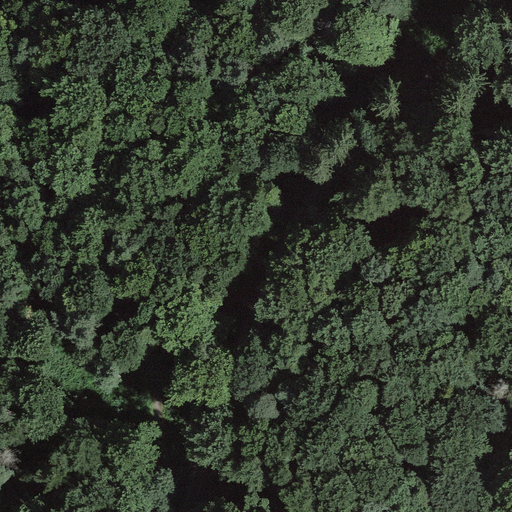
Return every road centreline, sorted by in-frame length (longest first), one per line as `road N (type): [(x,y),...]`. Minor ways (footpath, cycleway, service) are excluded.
road 1 (track): [(187,511),(268,277),(361,162),(458,71),(505,0)]
road 2 (track): [(115,511),(92,433),(50,177),(95,0)]
